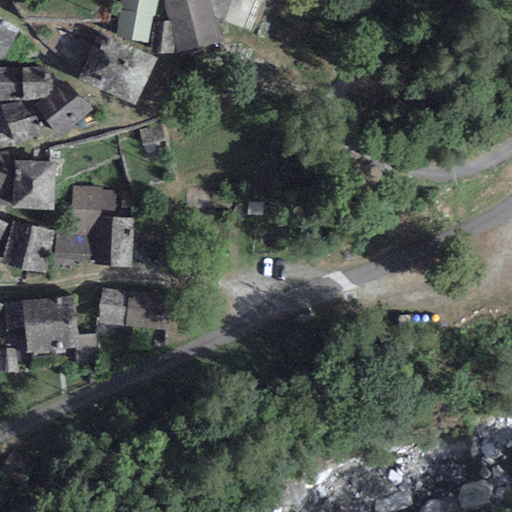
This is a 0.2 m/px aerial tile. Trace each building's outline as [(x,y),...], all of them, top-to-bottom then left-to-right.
[(158,0),(120,0),(118,9),(120,9),(153,16),(155,17),(158,0)] [(168,0),(165,1),(170,22),(177,53),(219,43),(209,0),(168,0)] [(148,44),(153,16),(120,9),(115,38),(148,44)] [(0,57),(2,59),(19,29),(0,19),(0,57)] [(156,22),(152,52),(177,53),(170,22),(156,22)] [(156,58),(99,35),(79,77),(135,105),(156,58)] [(53,91),(49,66),(22,68),(23,99),(44,99),(53,91)] [(0,68),(0,99),(23,99),(22,68),(0,68)] [(59,136),(94,110),(65,83),(35,106),(53,129),(59,136)] [(2,106),(17,145),(53,129),(35,106),(29,102),(2,106)] [(165,140),(161,125),(139,131),(143,146),(165,140)] [(0,151),(0,189),(6,190),(10,190),(11,159),(8,151),(0,151)] [(13,209),(54,210),(55,162),(15,162),(13,209)] [(57,230),(56,258),(111,260),(113,218),(116,218),(115,190),(102,190),(102,187),(73,186),(72,230),(57,230)] [(132,268),(134,219),(116,218),(113,218),(111,260),(111,267),(132,268)] [(1,263),(46,273),(55,232),(13,223),(1,263)] [(102,287),(99,322),(166,329),(170,294),(102,287)] [(72,296),(46,300),(50,326),(53,352),(76,348),(79,348),(77,336),(72,296)] [(46,300),(6,303),(7,328),(50,326),(46,300)] [(17,348),(17,355),(53,352),(50,326),(7,328),(9,349),(17,348)] [(100,363),(96,334),(77,336),(79,348),(76,348),(77,366),(100,363)] [(0,371),(18,371),(17,355),(17,348),(9,349),(0,348),(0,371)] [(13,452),(3,469),(22,481),(33,463),(13,452)]
